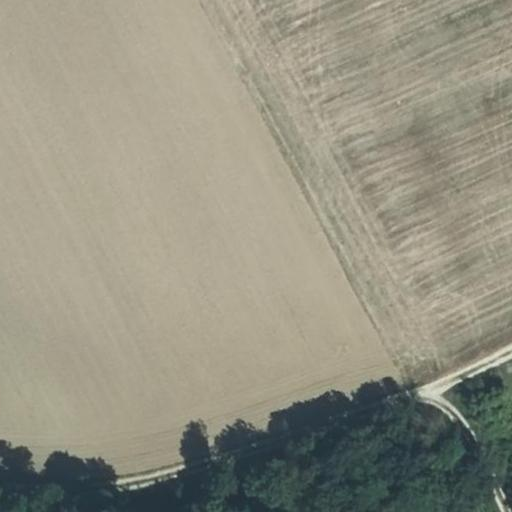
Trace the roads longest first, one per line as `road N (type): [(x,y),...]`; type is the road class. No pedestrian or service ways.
road 1 (track): [(0,487),(129,483),(203,464),(424,389),(511,347)]
road 2 (track): [(424,389),(479,443),(511,511)]
